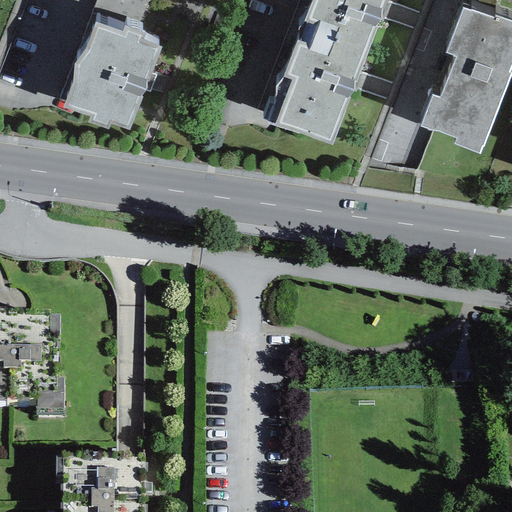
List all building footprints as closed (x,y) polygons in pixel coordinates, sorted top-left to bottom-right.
[(385,0),(299,0),(291,22),(367,50),(385,0)] [(396,0),(387,0),(384,10),(415,21),(420,8),(396,0)] [(469,9),(462,7),(445,50),(455,54),(439,97),(431,94),(420,124),(454,137),(453,142),(479,152),(510,71),(508,71),(511,60),(511,20),(494,14),(493,16),(470,8),(469,9)] [(125,34),(96,21),(85,46),(80,54),(74,62),(73,69),(73,79),(61,107),(89,115),(87,121),(108,128),(111,122),(128,129),(160,48),(137,41),(139,34),(127,29),(125,34)] [(367,50),(291,22),(257,110),(264,113),(262,118),(331,145),(367,50)] [(0,320),(0,419),(33,420),(33,428),(63,428),(63,399),(58,399),(58,321),(0,320)] [(144,464),(56,463),(55,511),(150,511),(151,503),(144,503),(144,464)]
